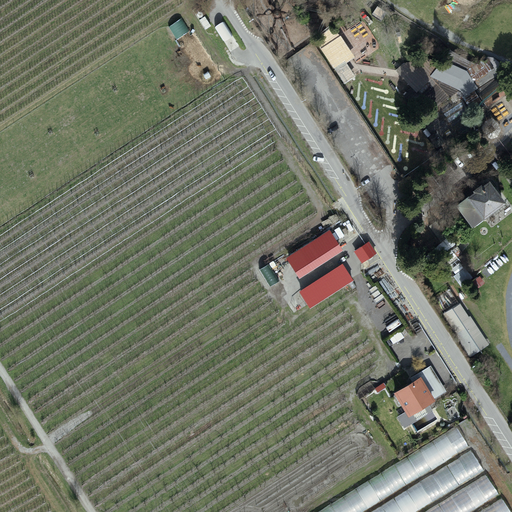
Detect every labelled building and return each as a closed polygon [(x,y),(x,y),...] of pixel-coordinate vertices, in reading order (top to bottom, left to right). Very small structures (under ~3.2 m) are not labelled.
[(210,25),(205,17),(200,20),(206,29),(210,25)] [(232,35),(223,22),(216,27),(225,40),(232,35)] [(503,203),(489,184),(458,207),(473,226),(503,203)] [(340,250),(328,232),(288,258),(300,276),(340,250)] [(375,253),(369,243),(356,251),(362,261),(375,253)] [(469,319),(460,305),(445,315),(471,355),(488,344),(471,317),(469,319)] [(422,379),(396,395),(408,416),(434,400),(422,379)] [(511,511),(456,424),(315,511),(511,511)]
